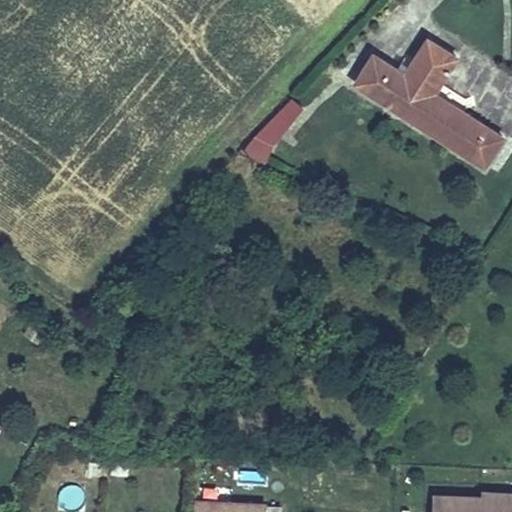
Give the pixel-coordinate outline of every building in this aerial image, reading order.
[(379,59),(360,87),(489,171),(506,143),(438,98),(460,62),(432,43),(407,78),(379,59)] [(299,117),(246,172),(257,177),(307,125),(299,117)] [(50,326),(37,317),(25,334),(37,343),(50,326)] [(433,493),(432,511),(511,511),(511,492),(483,491),(483,495),(433,493)] [(260,511),(261,500),(195,498),(194,511),(260,511)]
